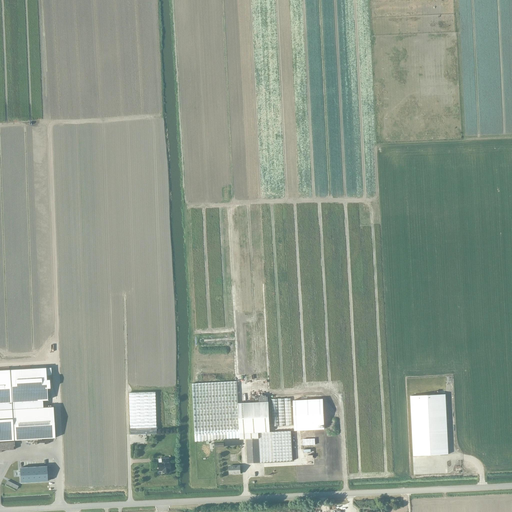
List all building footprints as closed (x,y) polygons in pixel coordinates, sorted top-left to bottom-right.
[(266,349),(245,350),(246,374),(267,374),(266,349)] [(51,368),(0,370),(0,441),(55,438),(53,407),(43,407),(43,400),(48,400),(46,376),(47,376),(51,375),(51,368)] [(195,441),(240,438),(238,403),(237,381),(192,384),(195,441)] [(130,435),(156,434),(155,392),(129,393),(130,435)] [(445,394),(410,396),(413,456),(448,455),(445,394)] [(291,398),(271,399),(273,426),(293,425),(291,398)] [(323,399),(293,401),(294,431),(324,429),(323,399)] [(238,403),(240,438),(240,440),(247,439),(248,463),(260,463),(258,433),(270,432),(268,402),(238,403)] [(258,433),(260,463),(292,461),(290,431),(270,432),(258,433)] [(161,459),(162,463),(158,463),(158,471),(162,471),(162,473),(169,473),(169,471),(170,470),(170,462),(169,462),(168,458),(161,459)] [(45,466),(19,468),(20,483),(46,482),(45,466)] [(235,474),(240,474),(240,466),(229,466),(229,474),(235,473),(235,474)]
